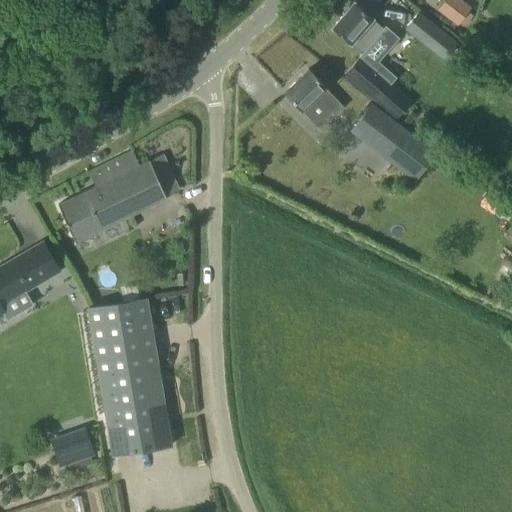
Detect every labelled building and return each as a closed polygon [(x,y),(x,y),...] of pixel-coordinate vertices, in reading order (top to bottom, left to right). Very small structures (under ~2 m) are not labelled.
[(462,0),(444,0),(441,5),(437,11),(464,30),(469,23),(462,18),(471,6),(462,0)] [(362,53),(376,36),(383,28),(371,19),(372,18),(353,2),(331,27),(362,53)] [(418,11),(404,29),(445,61),(459,43),(418,11)] [(344,73),(398,121),(412,105),(359,57),(344,73)] [(307,117),(323,101),(335,114),(343,106),(324,87),(325,86),(308,69),(284,92),(307,117)] [(435,152),(393,121),(378,141),(376,142),(418,174),(435,152)] [(132,150),(88,172),(95,186),(58,204),(75,242),(166,198),(148,160),(139,165),(132,150)] [(0,306),(0,304),(59,270),(42,242),(0,266),(0,315),(4,313),(0,306)] [(171,445),(146,298),(87,308),(112,455),(171,445)] [(83,426),(49,438),(59,467),(93,455),(83,426)]
